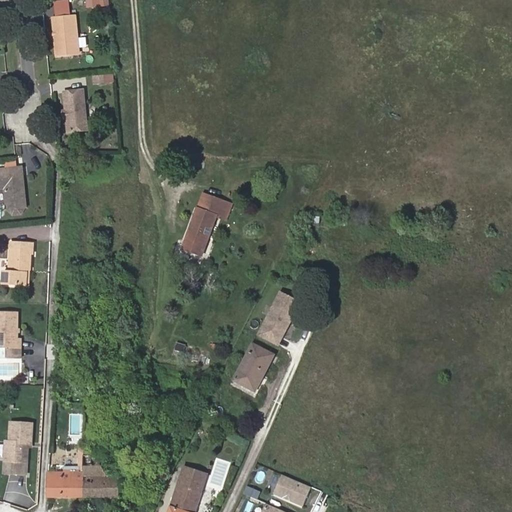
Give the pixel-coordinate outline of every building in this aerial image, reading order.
[(78,52),(74,16),(53,18),(56,54),(78,52)] [(244,56),(245,66),(266,63),(265,54),(244,56)] [(105,83),(104,75),(95,76),(95,84),(105,83)] [(68,131),(86,129),(83,90),(64,92),(66,111),(67,118),(68,131)] [(0,188),(5,188),(7,204),(25,202),(24,193),(22,191),(21,185),(23,184),(22,168),(0,169),(0,188)] [(204,193),(198,208),(204,210),(210,195),(204,193)] [(195,230),(192,238),(187,236),(183,248),(202,256),(217,216),(227,220),(232,204),(210,195),(204,210),(198,208),(190,229),(195,230)] [(21,214),(26,207),(25,202),(7,204),(7,209),(13,215),(21,214)] [(27,285),(27,269),(30,269),(31,253),(34,254),(34,242),(11,241),(10,272),(4,272),(4,285),(27,285)] [(269,319),(272,310),(265,308),(262,316),(269,319)] [(18,337),(18,312),(0,311),(0,357),(21,357),(22,337),(18,337)] [(177,341),(174,348),(183,352),(186,345),(177,341)] [(264,377),(275,354),(253,343),(234,380),(251,389),(259,374),(264,377)] [(256,391),(264,377),(259,374),(251,389),(256,391)] [(7,440),(6,459),(27,460),(29,445),(29,441),(33,442),(35,423),(12,421),(11,440),(7,440)] [(73,445),(80,445),(84,445),(84,434),(74,434),(73,445)] [(84,466),(107,466),(107,456),(92,456),(92,445),(84,445),(84,450),(84,457),(84,466)] [(84,466),(84,457),(80,457),(80,466),(80,473),(64,473),(49,473),(49,497),(84,497),(84,476),(84,466)] [(210,484),(223,487),(230,462),(216,458),(210,484)] [(84,466),(84,476),(107,476),(107,466),(84,466)] [(196,511),(208,475),(184,467),(168,511),(196,511)] [(268,489),(275,491),(278,474),(272,473),(268,489)] [(304,506),(313,488),(283,475),(275,493),(304,506)] [(120,497),(120,476),(107,476),(84,476),(84,497),(120,497)] [(244,494),(258,499),(261,490),(247,486),(244,494)] [(155,502),(159,494),(151,490),(147,499),(155,502)]
